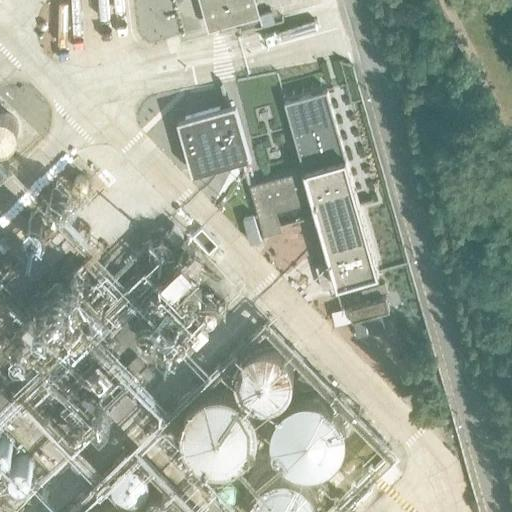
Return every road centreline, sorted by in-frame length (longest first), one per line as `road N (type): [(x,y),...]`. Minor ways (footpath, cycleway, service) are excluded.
road 1 (unclassified): [(352,0),(498,511)]
road 2 (unknown): [(46,511),(265,281)]
